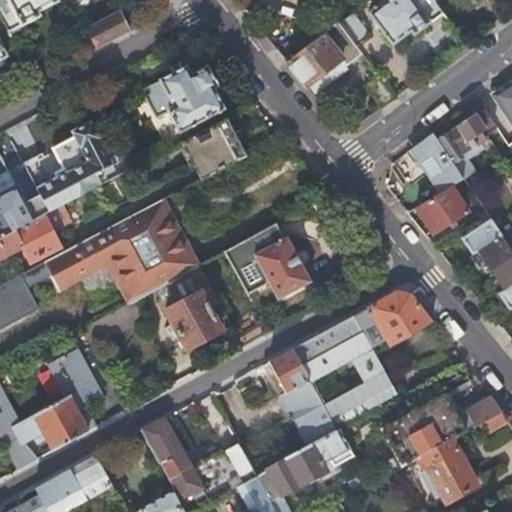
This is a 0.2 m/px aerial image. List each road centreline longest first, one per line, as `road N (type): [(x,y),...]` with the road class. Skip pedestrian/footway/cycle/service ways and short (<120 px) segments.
road 1 (residential): [(0,493),(416,267)]
road 2 (residential): [(0,128),(217,20)]
road 3 (residential): [(511,39),(336,167)]
road 4 (residential): [(336,167),(217,20)]
road 5 (residential): [(511,394),(416,267)]
road 6 (residential): [(416,267),(336,167)]
